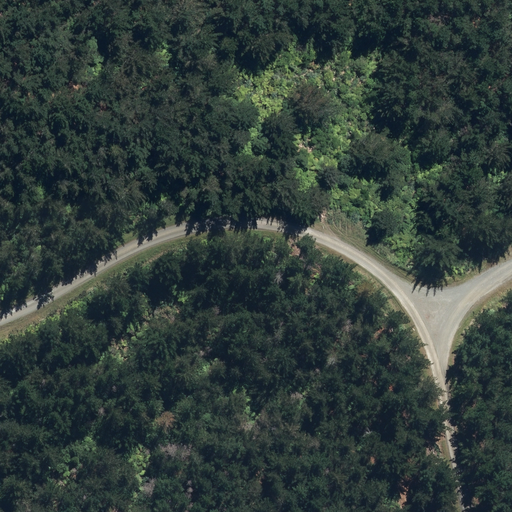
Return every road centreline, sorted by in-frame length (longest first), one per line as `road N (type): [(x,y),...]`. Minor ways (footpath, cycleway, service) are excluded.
road 1 (track): [(434,318),(321,232),(255,219),(195,223),(107,258),(0,319)]
road 2 (track): [(472,511),(434,318)]
